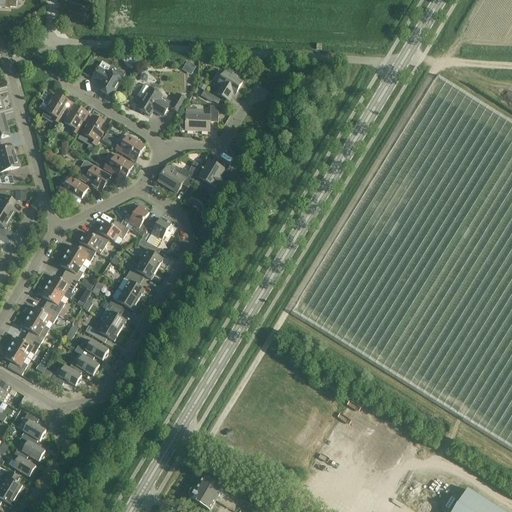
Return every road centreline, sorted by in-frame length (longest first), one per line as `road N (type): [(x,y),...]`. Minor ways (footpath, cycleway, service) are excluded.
road 1 (secondary): [(130,511),(402,62)]
road 2 (track): [(441,62),(206,446)]
road 3 (unclassified): [(53,4),(49,45),(402,62)]
road 4 (residential): [(139,189),(182,223),(187,261),(113,385),(64,409)]
road 5 (residential): [(45,193),(0,40)]
road 6 (residential): [(168,150),(66,86)]
